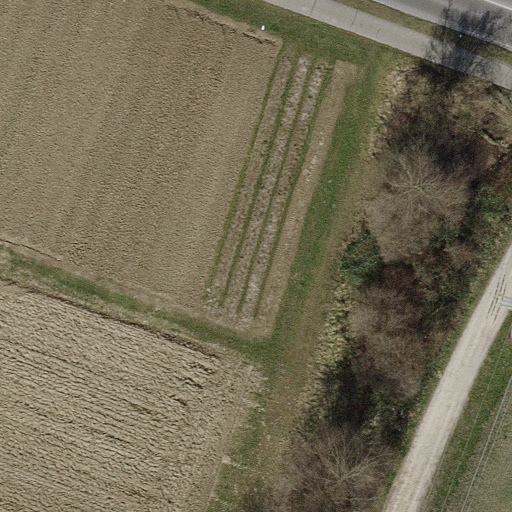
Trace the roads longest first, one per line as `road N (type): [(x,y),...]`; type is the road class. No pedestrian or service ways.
road 1 (track): [(241,511),(419,41)]
road 2 (track): [(402,511),(511,276)]
